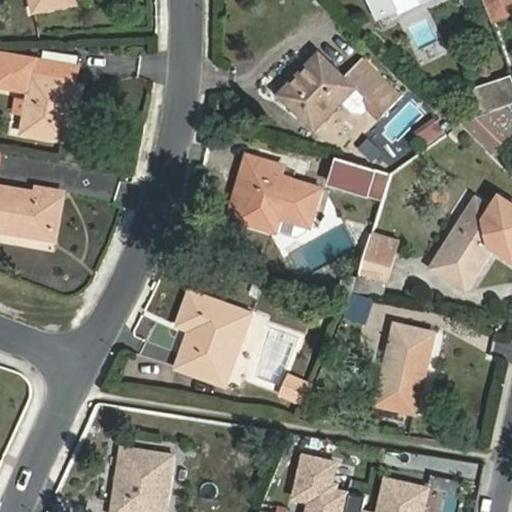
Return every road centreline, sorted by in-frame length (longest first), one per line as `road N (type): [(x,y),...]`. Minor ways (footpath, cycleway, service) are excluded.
road 1 (residential): [(84,359),(134,276),(191,92),(195,0)]
road 2 (residential): [(18,511),(84,359)]
